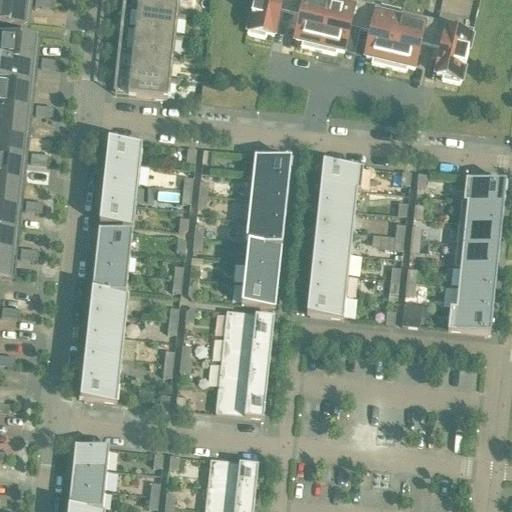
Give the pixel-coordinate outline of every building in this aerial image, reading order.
[(26,3),(0,0),(0,25),(27,29),(29,10),(25,10),(26,3)] [(35,0),(35,10),(43,11),(44,1),(37,0),(35,0)] [(142,0),(141,13),(176,17),(178,1),(186,2),(186,0),(142,0)] [(279,12),(290,15),(293,0),(255,0),(247,37),(265,41),(266,37),(273,38),(279,12)] [(300,50),(318,54),(330,0),(293,0),(290,15),(301,18),(295,44),(301,45),(300,50)] [(349,29),(360,32),(366,7),(338,0),(330,0),(318,54),(336,58),(337,54),(343,55),(349,29)] [(44,1),(43,11),(52,11),(53,2),(44,1)] [(371,66),(388,71),(402,15),(401,15),(399,21),(377,16),(379,10),(366,7),(360,32),(371,34),(365,60),(372,62),(371,66)] [(141,13),(139,35),(174,39),(176,22),(184,23),(184,18),(176,17),(141,13)] [(420,46),(431,48),(437,23),(402,15),(388,71),(406,75),(407,70),(414,72),(420,46)] [(437,23),(431,48),(442,51),(436,77),(442,79),(441,83),(460,88),(473,32),(437,23)] [(139,35),(136,56),(172,60),(173,44),(182,44),(182,40),(174,39),(139,35)] [(0,36),(0,61),(32,65),(32,59),(36,59),(38,41),(27,40),(0,36)] [(136,56),(134,78),(169,82),(171,65),(179,66),(180,61),(172,60),(136,56)] [(0,61),(0,85),(33,89),(35,72),(31,71),(32,65),(0,61)] [(40,71),(49,72),(50,62),(41,61),(40,71)] [(50,62),(49,72),(57,73),(59,63),(50,62)] [(177,82),(169,82),(134,78),(132,98),(128,97),(127,99),(167,104),(169,87),(177,87),(177,82)] [(0,85),(0,109),(26,113),(27,107),(31,107),(33,89),(0,85)] [(0,133),(28,137),(30,119),(26,119),(26,113),(0,109),(0,133)] [(35,119),(44,120),(45,110),(36,109),(35,119)] [(45,110),(44,120),(52,120),(53,111),(45,110)] [(0,133),(0,157),(21,160),(22,154),(26,155),(28,137),(0,133)] [(108,144),(106,164),(140,168),(142,148),(108,144)] [(186,165),(195,166),(196,153),(187,152),(186,165)] [(203,154),(202,167),(210,168),(212,155),(203,154)] [(0,182),(23,185),(25,167),(21,167),(21,160),(0,157),(0,182)] [(30,166),(38,167),(39,158),(31,157),(30,166)] [(39,158),(38,167),(47,168),(48,158),(39,158)] [(254,160),(252,182),(289,186),(291,164),(254,160)] [(106,164),(104,186),(137,189),(140,168),(106,164)] [(323,167),(320,189),(361,193),(363,171),(323,167)] [(402,176),(400,188),(409,189),(411,177),(402,176)] [(418,177),(416,190),(425,191),(426,178),(418,177)] [(184,181),(183,194),(191,195),(193,182),(184,181)] [(0,182),(0,206),(16,208),(17,202),(21,202),(23,185),(0,182)] [(252,182),(250,204),(286,208),(289,186),(252,182)] [(461,204),(503,209),(506,187),(465,183),(463,203),(463,204),(461,204)] [(200,185),(198,198),(207,199),(208,186),(200,185)] [(104,186),(101,206),(135,209),(137,189),(104,186)] [(320,189),(318,211),(355,215),(357,194),(360,195),(361,193),(320,189)] [(191,195),(183,194),(181,207),(190,208),(191,195)] [(207,199),(198,198),(197,211),(206,212),(207,199)] [(25,214),(33,215),(34,205),(26,204),(25,214)] [(250,204),(247,225),(284,229),(286,208),(250,204)] [(461,204),(459,226),(501,231),(503,209),(461,204)] [(34,205),(33,215),(42,216),(43,206),(34,205)] [(0,230),(18,232),(19,215),(15,214),(16,208),(0,206),(0,230)] [(135,209),(101,206),(99,227),(133,231),(135,209)] [(397,220),(406,220),(407,208),(398,207),(397,220)] [(414,209),(413,221),(422,222),(423,210),(414,209)] [(318,211),(316,232),(352,236),(355,215),(318,211)] [(180,222),(178,236),(183,236),(187,233),(188,223),(180,222)] [(247,225),(245,247),(282,251),(284,229),(247,225)] [(459,226),(456,248),(499,252),(501,231),(459,226)] [(195,228),(194,241),(202,242),(204,229),(195,228)] [(396,228),(395,241),(403,242),(405,229),(396,228)] [(0,254),(11,256),(12,250),(16,250),(18,232),(0,230),(0,254)] [(412,230),(411,243),(419,244),(421,231),(412,230)] [(316,232),(313,254),(350,258),(352,236),(316,232)] [(98,233),(96,254),(130,258),(132,237),(98,233)] [(176,255),(185,256),(186,246),(182,242),(178,241),(176,255)] [(202,242),(194,241),(192,254),(201,255),(202,242)] [(403,242),(395,241),(393,254),(402,255),(403,242)] [(419,244),(411,243),(409,255),(418,256),(419,244)] [(248,248),(246,267),(279,271),(282,251),(245,247),(248,248)] [(456,248),(454,269),(497,274),(499,252),(456,248)] [(19,262),(28,263),(29,253),(20,252),(19,262)] [(29,253),(28,263),(37,264),(38,254),(29,253)] [(11,256),(0,254),(0,279),(0,280),(12,281),(14,263),(10,262),(11,256)] [(96,254),(94,274),(128,278),(130,258),(96,254)] [(313,254),(311,275),(348,279),(350,258),(313,254)] [(246,267),(243,287),(277,291),(279,271),(246,267)] [(191,269),(189,282),(198,283),(199,270),(191,269)] [(460,271),(458,291),(494,295),(497,274),(454,269),(454,270),(460,271)] [(174,270),(173,283),(182,284),(183,271),(174,270)] [(391,271),(390,284),(399,285),(400,272),(391,271)] [(407,273),(406,286),(415,287),(416,274),(407,273)] [(94,274),(92,295),(128,299),(128,298),(126,298),(128,278),(94,274)] [(311,275),(309,297),(345,301),(348,279),(311,275)] [(182,284),(173,283),(172,296),(180,297),(182,284)] [(399,285),(390,284),(389,297),(397,298),(399,285)] [(415,287),(406,286),(405,298),(413,299),(415,287)] [(277,291),(243,287),(241,309),(275,312),(277,291)] [(191,303),(196,304),(197,290),(188,289),(187,299),(191,303)] [(450,311),(450,313),(492,317),(494,295),(458,291),(456,312),(450,311)] [(92,295),(89,316),(126,320),(128,299),(92,295)] [(345,301),(309,297),(306,319),(343,323),(345,301)] [(401,329),(419,331),(420,324),(428,325),(430,312),(421,311),(421,309),(404,307),(401,329)] [(1,321),(10,321),(11,312),(2,311),(1,321)] [(11,312),(10,321),(18,322),(19,313),(11,312)] [(170,312),(169,325),(177,326),(179,313),(170,312)] [(186,315),(185,325),(193,326),(195,312),(190,312),(186,315)] [(492,317),(450,313),(447,334),(490,339),(492,317)] [(387,315),(385,328),(394,329),(395,316),(387,315)] [(89,316),(87,338),(124,342),(126,320),(89,316)] [(226,316),(223,342),(271,347),(274,321),(226,316)] [(177,326),(169,325),(167,337),(176,338),(177,326)] [(87,338),(85,359),(121,363),(124,342),(87,338)] [(223,342),(221,367),(268,372),(271,347),(223,342)] [(182,350),(180,362),(189,363),(191,351),(182,350)] [(165,355),(164,368),(173,369),(174,356),(165,355)] [(6,359),(5,369),(13,370),(14,360),(6,359)] [(85,359),(82,381),(119,385),(121,363),(85,359)] [(189,363),(180,362),(179,375),(188,376),(189,363)] [(221,367),(218,392),(266,397),(268,372),(221,367)] [(173,369),(164,368),(162,380),(171,381),(173,369)] [(119,385),(82,381),(80,403),(116,407),(119,385)] [(266,397),(218,392),(215,418),(263,423),(266,397)] [(160,399),(159,412),(168,413),(169,400),(160,399)] [(175,413),(184,414),(185,402),(176,401),(175,413)] [(0,407),(0,411),(0,416),(8,418),(9,408),(0,407)] [(463,455),(474,457),(476,445),(464,444),(463,455)] [(75,449),(73,470),(106,474),(109,453),(75,449)] [(153,471),(161,472),(163,459),(154,458),(153,471)] [(170,460),(169,472),(177,473),(179,461),(170,460)] [(210,464),(207,490),(255,495),(258,469),(210,464)] [(73,470),(70,491),(104,495),(106,474),(73,470)] [(151,487),(150,500),(158,501),(160,488),(151,487)] [(207,490),(205,511),(253,511),(255,495),(207,490)] [(70,491),(68,511),(69,511),(102,511),(104,495),(70,491)] [(166,498),(164,511),(173,511),(175,499),(166,498)] [(157,511),(158,501),(150,500),(148,511),(157,511)]
